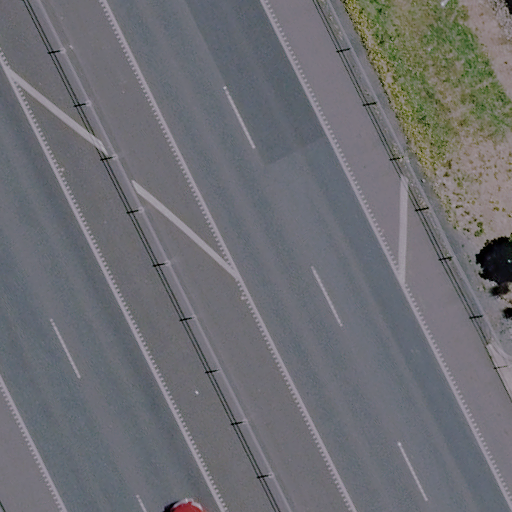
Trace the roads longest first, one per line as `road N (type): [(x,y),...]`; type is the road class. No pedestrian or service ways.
road 1 (motorway): [(207,0),(457,511)]
road 2 (motorway): [(136,511),(0,236)]
